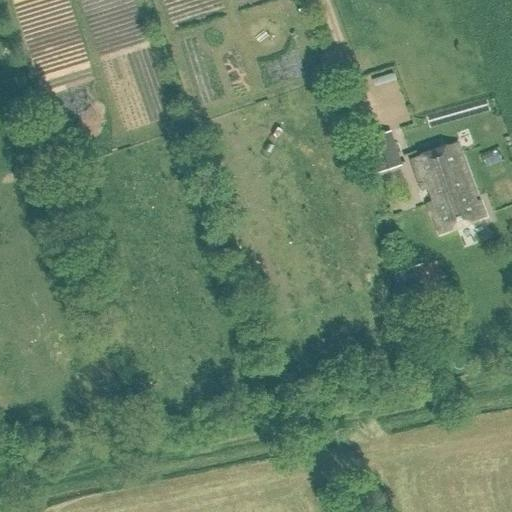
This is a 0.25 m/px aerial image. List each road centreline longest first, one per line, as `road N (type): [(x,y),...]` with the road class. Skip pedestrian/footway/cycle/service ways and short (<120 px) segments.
road 1 (track): [(511,378),(0,482)]
road 2 (track): [(327,0),(375,121)]
